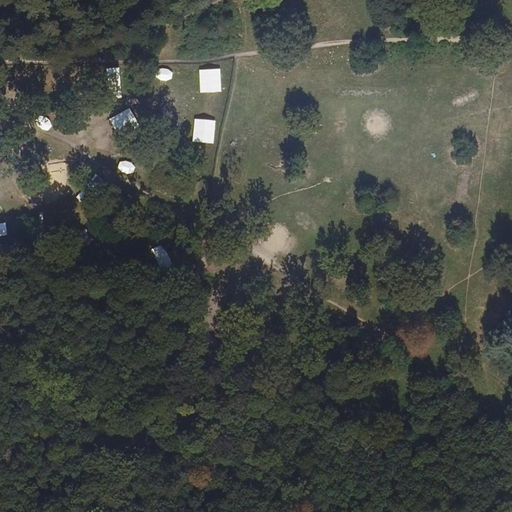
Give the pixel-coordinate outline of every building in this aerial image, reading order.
[(310,80),(337,96),(343,85),(317,70),(310,80)] [(31,71),(30,84),(61,85),(61,72),(31,71)] [(289,144),(293,132),(265,121),(261,133),(289,144)] [(135,168),(138,156),(115,149),(112,160),(135,168)] [(71,155),(72,167),(83,166),(82,155),(71,155)] [(65,191),(68,165),(50,163),(47,189),(65,191)] [(278,220),(259,244),(274,255),(293,231),(278,220)] [(76,249),(100,257),(104,245),(80,237),(76,249)] [(179,246),(176,261),(188,264),(191,249),(179,246)] [(314,274),(339,292),(346,282),(321,264),(314,274)] [(206,318),(218,320),(224,290),(211,287),(206,318)] [(146,495),(153,498),(156,490),(150,487),(150,486),(142,483),(138,493),(146,496),(146,495)] [(506,497),(502,491),(496,494),(491,508),(492,511),(499,511),(501,511),(506,497)]
